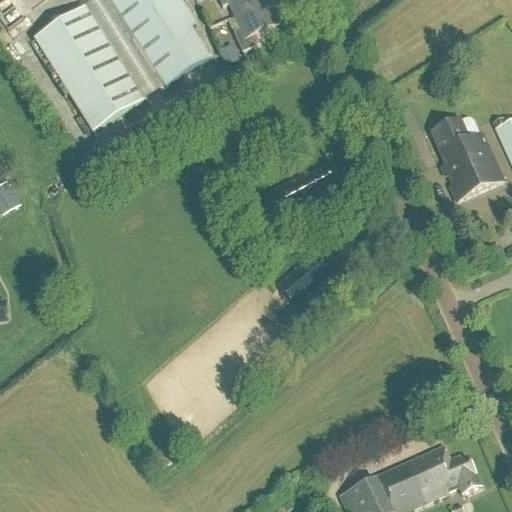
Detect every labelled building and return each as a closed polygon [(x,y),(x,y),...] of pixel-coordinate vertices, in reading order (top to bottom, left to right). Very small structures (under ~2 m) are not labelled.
[(175,0),(107,0),(165,91),(166,93),(210,65),(192,37),(197,34),(175,0)] [(230,10),(236,22),(269,7),(266,0),(216,0),(223,13),(230,10)] [(269,7),(236,22),(241,34),(234,37),(243,58),(261,50),(257,41),(280,30),(269,7)] [(83,14),(35,44),(93,138),(141,108),(140,106),(83,14)] [(490,128),(511,174),(511,127),(507,130),(503,122),(490,128)] [(431,138),(432,141),(446,170),(445,170),(440,173),(444,183),(446,182),(448,181),(453,191),(451,192),(449,193),(456,207),(457,207),(504,185),(483,141),(480,143),(474,129),(473,127),(471,125),(469,124),(467,124),(464,125),(462,126),(460,127),(459,125),(431,138)] [(312,208),(337,195),(326,174),(312,181),(310,177),(260,203),(275,233),(314,213),(312,208)] [(0,191),(0,216),(3,221),(21,211),(7,187),(0,191)] [(313,261),(277,292),(295,312),(283,322),(305,349),(324,332),(353,307),(341,292),(313,261)] [(492,346),(511,345),(511,319),(492,320),(492,346)] [(461,502),(477,495),(481,494),(468,462),(459,466),(451,470),(450,467),(445,454),(440,456),(394,476),(377,483),(378,485),(341,502),(345,511),(417,511),(455,496),(458,495),(461,502)] [(315,511),(341,511),(339,502),(314,508),(315,511)]
